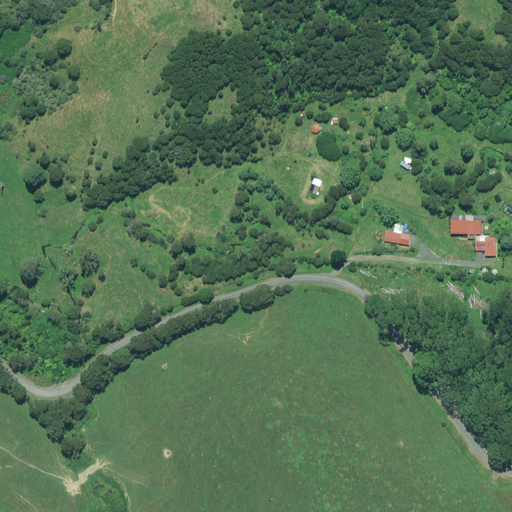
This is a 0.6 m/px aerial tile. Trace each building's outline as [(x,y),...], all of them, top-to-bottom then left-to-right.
[(314,133),(315,133),(316,134),(317,134),(318,133),(319,133),(320,132),(320,131),(321,131),(321,130),(321,129),(321,128),(321,127),(320,126),(320,125),(319,125),(318,124),(317,124),(316,124),(315,124),(314,124),(313,125),(312,126),(312,127),(311,128),(311,129),(312,130),(312,131),(312,132),(313,132),(314,133)] [(511,206),(508,204),(503,211),(511,216),(511,206)] [(459,215),(453,214),(453,234),(469,235),(469,239),(476,239),(476,235),(483,235),(483,221),(485,221),(485,216),(468,216),(468,214),(459,213),(459,215)] [(403,234),(388,232),(386,241),(401,244),(403,234)] [(487,239),(487,241),(477,241),(477,251),(487,251),(487,256),(497,257),(498,239),(487,239)]
